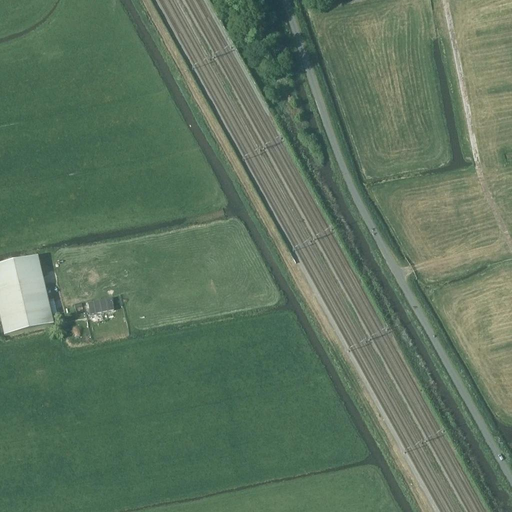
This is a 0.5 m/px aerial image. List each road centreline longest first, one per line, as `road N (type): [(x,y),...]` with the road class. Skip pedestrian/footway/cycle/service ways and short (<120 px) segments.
road 1 (track): [(139,0),(421,511)]
road 2 (unclassified): [(285,0),(362,211),(511,479)]
road 3 (track): [(511,247),(481,181),(446,0)]
